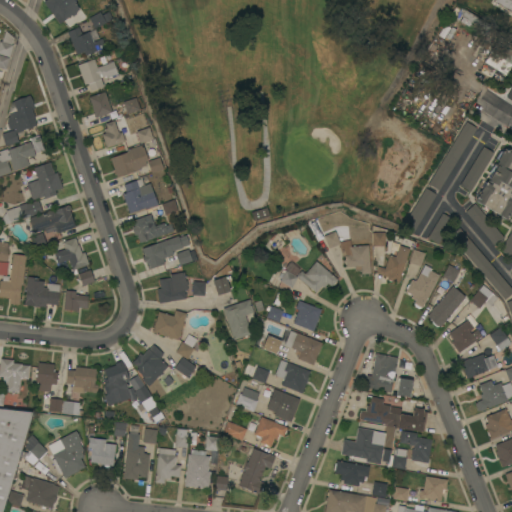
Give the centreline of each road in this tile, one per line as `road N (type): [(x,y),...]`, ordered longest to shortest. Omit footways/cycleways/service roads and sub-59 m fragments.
road 1 (residential): [(0,7),(32,22),(126,275),(129,323)]
road 2 (residential): [(365,319),(422,339),(485,511)]
road 3 (track): [(261,91),(268,173),(259,203),(248,205),(236,186),(228,106)]
road 4 (residential): [(365,319),(298,511)]
road 5 (residential): [(0,330),(99,342),(129,323)]
